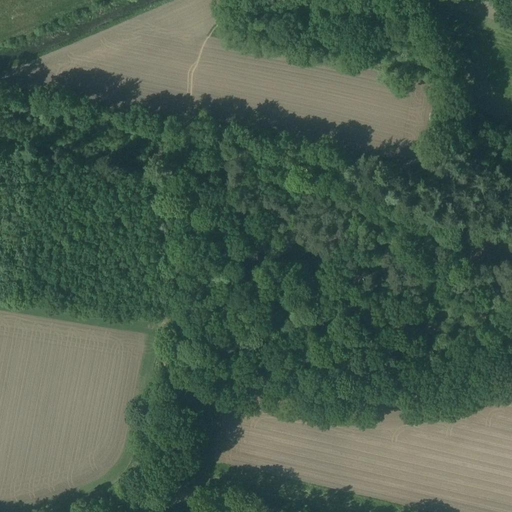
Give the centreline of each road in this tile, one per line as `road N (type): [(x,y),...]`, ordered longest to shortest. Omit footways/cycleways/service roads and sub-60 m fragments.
road 1 (track): [(174,494),(164,317),(0,293)]
road 2 (track): [(169,161),(164,317)]
road 3 (track): [(247,511),(174,494),(121,511)]
